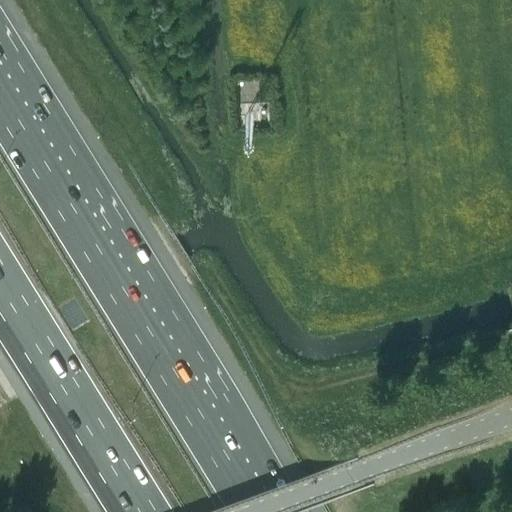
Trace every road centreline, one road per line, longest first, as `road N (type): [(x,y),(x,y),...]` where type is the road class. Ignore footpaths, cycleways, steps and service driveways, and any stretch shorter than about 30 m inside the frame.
road 1 (motorway): [(263,511),(0,88)]
road 2 (tertiary): [(253,511),(511,415)]
road 3 (motorway): [(0,290),(137,511)]
